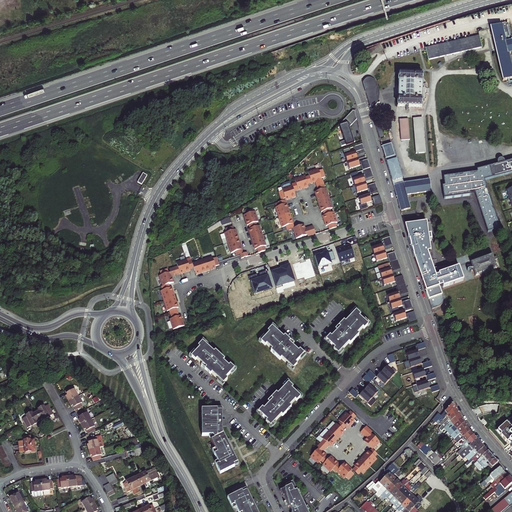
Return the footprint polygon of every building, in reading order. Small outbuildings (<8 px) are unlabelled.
[(490,28),(503,81),(511,78),(511,69),(508,54),(511,52),(511,40),(507,23),(490,28)] [(479,36),(426,49),(425,48),(428,61),(429,60),(482,48),(479,36)] [(426,99),(426,94),(426,89),(426,84),(422,84),(423,75),(399,74),(399,82),(399,99),(398,99),(398,107),(422,107),(422,99),(426,99)] [(381,106),(380,102),(379,102),(379,100),(379,95),(379,93),(378,90),(378,88),(376,82),(375,81),(373,79),(372,79),(370,78),(368,78),(367,79),(365,80),(363,81),(362,82),(371,109),(381,106)] [(345,142),(341,144),(342,147),(355,143),(350,127),(357,120),(355,112),(353,111),(340,125),(345,142)] [(422,119),(414,119),(416,154),(425,153),(422,119)] [(401,141),(410,141),(409,120),(400,120),(401,141)] [(382,145),(386,159),(397,198),(401,211),(411,208),(407,195),(431,192),(430,179),(404,182),(392,143),(382,145)] [(363,145),(356,147),(358,155),(366,153),(363,145)] [(350,149),(344,151),(350,170),(361,166),(356,153),(352,154),(350,149)] [(511,172),(511,160),(504,163),(503,157),(501,157),(500,156),(499,156),(497,157),(496,158),(496,159),(497,165),(477,171),(477,172),(444,178),(445,188),(443,189),(444,199),(471,195),(471,193),(475,193),(487,233),(500,229),(484,181),(493,178),(511,172)] [(369,160),(361,163),(366,179),(374,177),(369,160)] [(330,231),(337,228),(336,224),(337,224),(334,213),(333,214),(331,210),(332,209),(326,189),(323,181),(322,179),(326,178),(323,170),(319,171),(319,170),(309,173),(310,176),(306,178),(305,176),(295,180),(296,183),(292,185),(293,186),(283,190),(283,192),(279,193),(282,201),(286,199),(286,201),(276,204),(278,208),(276,208),(283,228),(287,227),(288,231),(294,229),(297,239),(308,236),(309,237),(317,235),(314,226),(306,229),(305,225),(295,228),(286,201),(297,197),(295,192),(309,188),(308,185),(312,184),(316,183),(319,192),(315,193),(322,213),(324,212),(325,216),(323,217),(327,227),(328,226),(330,231)] [(138,182),(142,184),(146,175),(143,173),(138,182)] [(364,176),(353,180),(358,194),(368,190),(364,176)] [(376,184),(369,186),(371,195),(379,192),(376,184)] [(370,195),(359,199),(362,206),(372,203),(370,195)] [(380,196),(372,198),(375,207),(383,204),(380,196)] [(257,250),(259,254),(266,251),(265,247),(267,246),(260,226),(258,227),(257,223),(259,223),(256,212),(244,216),(248,226),(250,226),(251,230),(249,230),(256,250),(257,250)] [(223,228),(232,225),(230,217),(220,220),(223,228)] [(427,222),(404,225),(408,238),(411,249),(415,262),(418,272),(422,283),(426,293),(429,301),(432,311),(437,310),(436,309),(437,309),(438,308),(439,308),(440,307),(441,306),(442,305),(443,303),(443,301),(444,298),(443,296),(440,287),(442,286),(442,288),(463,281),(463,280),(464,280),(459,266),(438,274),(438,275),(435,276),(427,252),(431,251),(429,240),(432,240),(431,234),(429,234),(427,222)] [(235,231),(233,227),(226,229),(227,233),(225,234),(232,254),(235,253),(237,257),(241,256),(242,259),(249,257),(248,253),(244,254),(236,230),(235,231)] [(390,237),(382,240),(383,245),(384,245),(385,248),(393,245),(390,237)] [(344,247),(339,249),(342,260),(347,258),(347,260),(353,258),(352,257),(355,256),(351,245),(347,246),(344,247)] [(383,245),(372,249),(377,262),(388,259),(383,245)] [(324,254),(318,255),(322,266),(327,264),(327,266),(332,264),(332,263),(335,262),(331,251),(327,253),(327,252),(324,253),(324,254)] [(401,269),(395,253),(388,255),(389,259),(388,259),(391,269),(392,268),(393,272),(401,269)] [(492,255),(471,263),(475,277),(484,274),(497,269),(492,255)] [(220,266),(218,258),(214,260),(213,257),(193,264),(192,261),(188,263),(187,260),(177,264),(178,267),(170,270),(171,273),(170,273),(168,270),(161,272),(162,276),(160,277),(163,287),(162,287),(163,291),(161,292),(168,312),(170,311),(172,319),(171,320),(174,330),(185,326),(182,316),(180,317),(177,309),(179,308),(173,288),(171,289),(170,285),(174,283),(173,277),(191,271),(191,270),(195,269),(197,275),(217,269),(216,267),(220,266)] [(279,268),(271,271),(277,289),(283,287),(282,285),(289,283),(295,281),(290,266),(282,269),(283,271),(280,272),(279,268)] [(391,269),(380,272),(385,286),(395,283),(391,269)] [(257,275),(249,278),(255,293),(264,290),(264,291),(272,289),(267,272),(260,274),(262,279),(259,280),(257,275)] [(409,293),(403,277),(395,279),(397,282),(395,283),(399,293),(400,292),(401,295),(409,293)] [(399,293),(388,296),(392,310),(403,306),(402,303),(399,293)] [(414,309),(411,300),(403,303),(404,306),(403,306),(405,311),(414,309)] [(361,315),(357,311),(346,322),(344,321),(336,330),(337,332),(332,337),(330,336),(326,340),(337,350),(335,352),(339,355),(349,343),(351,345),(360,335),(358,334),(363,328),(365,330),(369,325),(360,317),(361,315)] [(405,311),(394,315),(396,322),(407,318),(405,311)] [(418,320),(415,312),(407,315),(408,318),(407,318),(409,323),(418,320)] [(284,338),(273,327),(268,332),(270,333),(261,342),(266,346),(267,345),(273,350),(271,351),(280,360),(282,359),(293,369),(296,366),(295,365),(305,354),(300,350),(299,352),(293,346),(294,345),(285,336),(284,338)] [(214,353),(203,342),(200,345),(202,346),(192,357),(196,361),(197,359),(203,365),(202,366),(211,375),(212,374),(224,384),(228,380),(227,378),(235,369),(231,365),(229,367),(224,361),(225,360),(216,351),(214,353)] [(417,351),(407,354),(411,368),(422,365),(417,351)] [(395,375),(387,367),(377,378),(385,386),(395,375)] [(424,370),(413,373),(415,381),(426,377),(424,370)] [(370,372),(367,375),(373,381),(376,377),(370,372)] [(373,381),(367,375),(363,379),(369,385),(373,381)] [(427,382),(413,387),(415,394),(430,389),(427,382)] [(294,387),(289,383),(278,394),(277,393),(268,402),(270,403),(264,409),(263,408),(259,412),(269,422),(268,424),(271,427),(282,415),(283,417),(292,407),(290,406),(296,400),(297,402),(301,397),(292,389),(294,387)] [(378,393),(370,386),(360,396),(372,407),(376,402),(373,399),(378,393)] [(67,396),(70,402),(80,396),(77,390),(75,390),(74,388),(67,391),(69,396),(67,396)] [(359,395),(353,390),(350,394),(356,399),(359,395)] [(84,407),(82,403),(83,402),(80,396),(70,402),(72,407),(74,406),(76,411),(84,407)] [(442,422),(456,408),(454,405),(452,405),(446,412),(439,419),(442,422)] [(27,429),(32,426),(32,427),(38,424),(37,423),(43,420),(44,421),(50,418),(49,417),(54,415),(49,406),(45,408),(44,408),(39,411),(39,412),(33,415),(32,414),(26,417),(26,418),(22,420),(27,429)] [(456,408),(442,422),(445,424),(458,411),(456,408)] [(222,409),(201,409),(202,436),(213,436),(214,438),(211,440),(217,453),(214,454),(219,464),(216,465),(220,474),(234,467),(233,465),(238,463),(232,451),(234,450),(229,439),(227,440),(223,432),(223,427),(225,427),(225,420),(223,420),(222,409)] [(86,411),(78,415),(81,420),(79,421),(81,426),(93,420),(89,414),(88,415),(86,411)] [(444,430),(450,424),(460,415),(458,411),(445,424),(439,430),(442,432),(444,430)] [(355,422),(346,414),(339,421),(348,429),(355,422)] [(448,433),(462,420),(460,415),(450,424),(444,430),(448,433)] [(511,416),(496,431),(499,435),(506,443),(507,441),(511,446),(511,448),(511,449),(511,416)] [(93,420),(81,426),(84,431),(86,430),(88,434),(96,430),(94,427),(96,427),(93,420)] [(465,424),(462,420),(448,433),(451,437),(458,431),(465,424)] [(345,432),(336,424),(323,439),(331,447),(345,432)] [(468,428),(465,424),(458,431),(461,435),(468,428)] [(471,432),(468,428),(461,435),(464,439),(471,432)] [(475,436),(471,432),(464,439),(458,444),(461,448),(463,446),(475,436)] [(380,442),(371,434),(364,442),(373,450),(380,442)] [(461,455),(478,440),(475,436),(463,446),(464,448),(459,453),(461,455)] [(19,442),(20,449),(35,447),(35,440),(32,441),(31,437),(22,438),(23,442),(19,442)] [(88,440),(89,445),(88,446),(89,451),(101,448),(99,441),(97,441),(96,438),(88,440)] [(482,445),(478,440),(461,455),(462,456),(465,454),(466,455),(472,450),(474,452),(482,445)] [(472,453),(475,457),(485,448),(482,445),(474,452),(472,453)] [(133,449),(136,456),(146,453),(144,446),(133,449)] [(101,448),(89,451),(91,457),(92,457),(94,461),(102,459),(101,456),(103,455),(101,448)] [(327,456),(319,448),(311,457),(319,464),(327,456)] [(485,448),(475,457),(466,465),(468,467),(470,465),(471,465),(475,462),(476,463),(478,462),(489,452),(485,448)] [(411,451),(407,451),(405,453),(411,459),(415,454),(411,451)] [(430,451),(425,456),(429,459),(434,454),(430,451)] [(437,451),(434,454),(429,459),(432,462),(438,456),(440,454),(437,451)] [(377,460),(369,452),(355,466),(363,475),(377,460)] [(478,462),(485,469),(489,465),(492,469),(495,472),(500,468),(502,467),(489,452),(478,462)] [(4,453),(0,454),(0,463),(4,472),(12,469),(4,453)] [(440,460),(438,456),(432,462),(434,465),(439,461),(440,460)] [(339,464),(331,457),(323,465),(331,472),(339,464)] [(437,469),(442,464),(439,461),(434,465),(437,469)] [(353,470),(345,463),(337,472),(345,479),(346,477),(349,480),(354,475),(351,472),(353,470)] [(396,474),(399,471),(393,465),(387,472),(389,474),(385,479),(388,482),(393,477),(396,474)] [(500,468),(495,472),(492,475),(482,484),(484,487),(493,480),(495,483),(505,474),(500,468)] [(136,477),(138,482),(156,473),(153,469),(146,473),(145,473),(141,475),(141,474),(139,475),(140,476),(136,477)] [(403,474),(399,478),(398,478),(400,480),(402,478),(403,480),(404,478),(403,477),(406,474),(405,472),(403,474)] [(156,473),(138,482),(140,486),(144,484),(144,485),(146,485),(146,484),(150,481),(157,477),(156,473)] [(508,478),(505,474),(495,483),(491,487),(496,492),(498,490),(497,489),(501,485),(501,484),(508,478)] [(84,486),(83,478),(74,477),(69,478),(70,490),(77,489),(77,487),(84,486)] [(123,484),(125,488),(138,482),(136,477),(133,479),(133,478),(131,479),(131,480),(127,482),(123,484)] [(501,485),(505,490),(511,484),(511,479),(510,477),(508,478),(501,484),(501,485)] [(62,479),(58,481),(59,489),(62,489),(63,490),(70,490),(69,478),(62,479)] [(388,482),(385,479),(378,486),(377,485),(374,487),(371,485),(366,490),(369,493),(372,490),(374,487),(379,492),(379,491),(388,482)] [(53,482),(47,480),(42,481),(43,493),(50,492),(50,490),(54,490),(53,482)] [(395,489),(400,484),(396,480),(391,485),(395,489)] [(399,493),(406,486),(410,482),(408,480),(406,481),(405,480),(400,484),(395,489),(399,493)] [(36,482),(31,484),(32,492),(36,492),(36,494),(43,493),(42,481),(36,482)] [(138,482),(125,488),(128,492),(131,491),(132,491),(134,495),(140,492),(138,487),(140,486),(138,482)] [(287,488),(280,491),(287,505),(291,504),(291,505),(290,506),(291,511),(307,511),(293,482),(286,485),(287,488)] [(391,485),(388,482),(379,491),(383,494),(391,485)] [(446,491),(448,489),(442,482),(440,484),(446,491)] [(391,485),(383,494),(379,497),(383,501),(387,498),(395,489),(391,485)] [(403,497),(410,490),(406,486),(399,493),(403,497)] [(257,511),(255,507),(258,505),(255,499),(252,500),(246,488),(227,498),(233,509),(236,507),(238,511),(257,511)] [(399,493),(395,489),(387,498),(391,502),(399,493)] [(407,500),(412,496),(414,494),(414,493),(411,491),(411,490),(410,490),(403,497),(407,500)] [(498,490),(496,492),(484,502),(488,507),(503,495),(499,490),(498,490)] [(10,499),(16,511),(27,511),(19,494),(18,494),(17,491),(9,495),(10,498),(10,499)] [(403,497),(399,493),(391,502),(395,506),(403,497)] [(511,493),(489,511),(503,511),(510,507),(511,505),(511,493)] [(424,502),(420,498),(421,497),(420,495),(419,497),(416,500),(411,504),(413,507),(415,508),(418,506),(420,508),(422,506),(421,505),(424,502)] [(416,500),(412,496),(407,500),(411,504),(416,500)] [(83,504),(86,511),(97,506),(94,500),(92,501),(90,497),(82,500),(84,504),(83,504)] [(407,500),(403,497),(395,506),(394,507),(397,510),(399,509),(407,500)] [(411,504),(407,500),(399,509),(401,511),(403,511),(406,509),(411,504)] [(362,508),(366,511),(371,507),(371,506),(370,505),(368,503),(362,508)]
